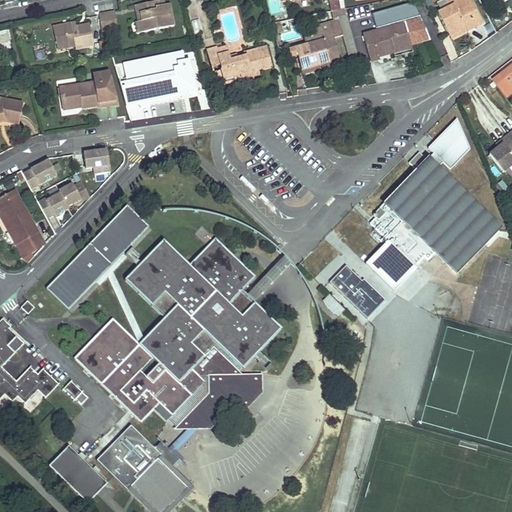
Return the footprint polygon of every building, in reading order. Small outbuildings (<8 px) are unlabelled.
[(174,26),(170,5),(165,6),(164,0),(154,2),(156,10),(155,10),(142,13),(143,21),(139,21),(142,33),(174,26)] [(481,20),(470,0),(455,0),(457,4),(450,8),(438,14),(449,36),(456,32),(458,36),(475,27),(474,23),(480,20),(481,20)] [(156,10),(154,2),(136,6),(139,21),(143,21),(142,13),(155,10),(156,10)] [(337,10),(336,2),(330,2),(329,2),(331,11),(337,10)] [(204,7),(194,9),(199,31),(210,29),(204,7)] [(331,11),(330,11),(332,18),(345,16),(344,9),(337,10),(331,11)] [(118,28),(115,13),(115,12),(108,13),(110,29),(118,28)] [(110,29),(108,13),(99,14),(99,15),(102,31),(110,29)] [(281,21),(273,23),(275,31),(283,29),(281,21)] [(341,66),(334,38),(343,36),(339,21),(319,27),(322,42),(305,46),(295,49),(297,56),(301,70),(317,66),(317,64),(322,63),(323,69),(324,70),(341,66)] [(94,47),(90,25),(77,28),(72,28),(72,29),(71,24),(55,28),(60,50),(75,47),(76,50),(94,47)] [(411,45),(405,24),(363,35),(371,61),(380,59),(379,57),(394,53),(394,50),(395,50),(411,45)] [(322,42),(319,27),(307,30),(309,37),(304,39),(305,46),(322,42)] [(259,69),(271,66),(266,48),(245,54),(245,58),(237,60),(236,60),(230,62),(229,58),(226,47),(208,52),(214,73),(216,73),(221,72),(223,78),(223,79),(224,79),(225,79),(240,74),(241,78),(252,75),(251,72),(259,69)] [(33,51),(34,61),(45,60),(43,49),(33,51)] [(323,69),(322,63),(317,64),(317,66),(301,70),(302,74),(323,69)] [(511,87),(511,66),(501,75),(511,88),(511,87)] [(227,84),(240,80),(252,77),(261,75),(259,69),(251,72),(252,75),(241,78),(240,74),(225,79),(224,79),(225,84),(227,84)] [(116,99),(108,73),(94,75),(95,82),(60,87),(63,107),(79,104),(81,104),(81,108),(99,106),(99,107),(117,105),(116,99)] [(18,125),(22,105),(5,101),(0,102),(0,120),(3,120),(3,122),(18,125)] [(498,148),(490,155),(504,173),(511,166),(511,155),(511,154),(511,153),(511,142),(507,136),(501,142),(503,145),(498,148)] [(80,153),(84,175),(110,171),(106,149),(80,153)] [(500,231),(421,155),(416,161),(414,159),(409,163),(416,170),(373,215),(376,218),(371,224),(388,242),(366,264),(393,292),(416,269),(426,258),(430,261),(437,253),(458,275),(500,231)] [(21,173),(29,191),(57,179),(48,160),(21,173)] [(61,229),(55,216),(81,203),(72,184),(36,200),(52,233),(61,229)] [(38,232),(16,191),(0,199),(0,208),(18,243),(38,232)] [(123,255),(150,228),(127,206),(47,290),(69,311),(97,283),(123,255)] [(18,243),(0,208),(0,216),(15,245),(18,243)] [(339,226),(352,236),(364,220),(350,211),(339,226)] [(18,243),(15,245),(22,258),(45,246),(38,232),(18,243)] [(509,256),(511,244),(511,240),(507,239),(503,254),(509,256)] [(259,352),(281,330),(255,304),(251,307),(238,295),(242,291),(255,278),(216,240),(189,266),(164,241),(125,280),(165,319),(139,346),(113,320),(75,359),(141,423),(160,404),(172,416),(175,414),(205,383),(191,370),(217,344),(243,369),(259,353),(262,356),(257,362),(265,370),(271,364),(259,352)] [(126,256),(138,265),(142,260),(130,251),(126,256)] [(114,273),(127,259),(123,255),(97,283),(101,286),(109,277),(139,346),(144,341),(114,273)] [(247,296),(242,291),(238,295),(251,307),(255,304),(292,266),(284,257),(247,296)] [(430,261),(426,258),(416,269),(419,272),(430,261)] [(347,265),(329,284),(366,321),(385,302),(347,265)] [(446,286),(435,297),(445,306),(456,295),(446,286)] [(35,309),(27,302),(21,307),(29,315),(35,309)] [(321,332),(336,331),(335,315),(320,316),(321,332)] [(45,398),(59,385),(43,370),(38,375),(30,368),(16,381),(2,367),(16,353),(24,345),(9,329),(11,328),(3,319),(0,322),(0,399),(4,395),(12,403),(18,397),(25,405),(38,391),(45,398)] [(263,393),(262,375),(237,376),(243,369),(217,344),(191,370),(205,383),(175,414),(192,427),(169,450),(173,455),(198,430),(211,430),(229,412),(245,413),(263,393)] [(82,393),(71,382),(63,389),(74,401),(75,400),(81,406),(88,399),(82,393)] [(169,450),(161,443),(155,450),(131,426),(96,461),(127,491),(130,488),(154,511),(165,511),(189,489),(170,470),(173,467),(179,460),(173,455),(169,450)] [(106,485),(65,445),(60,450),(63,453),(50,466),(88,503),(106,485)] [(171,511),(195,489),(173,467),(170,470),(189,489),(165,511),(154,511),(130,488),(127,491),(148,511),(171,511)]
